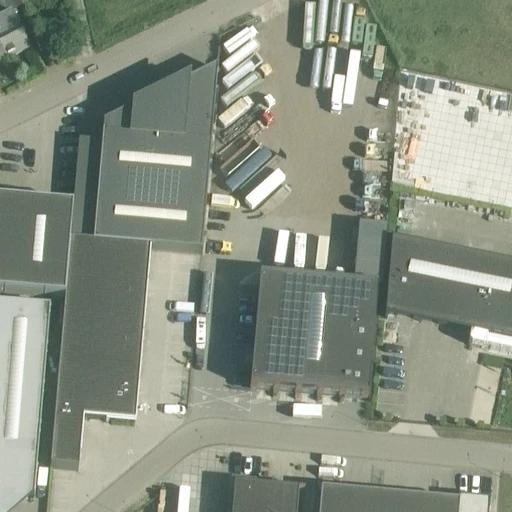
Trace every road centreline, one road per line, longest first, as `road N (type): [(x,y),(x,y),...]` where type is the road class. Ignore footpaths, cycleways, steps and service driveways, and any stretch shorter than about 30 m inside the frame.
road 1 (unclassified): [(99,511),(183,439),(213,430),(511,461)]
road 2 (unclassified): [(0,117),(237,0)]
